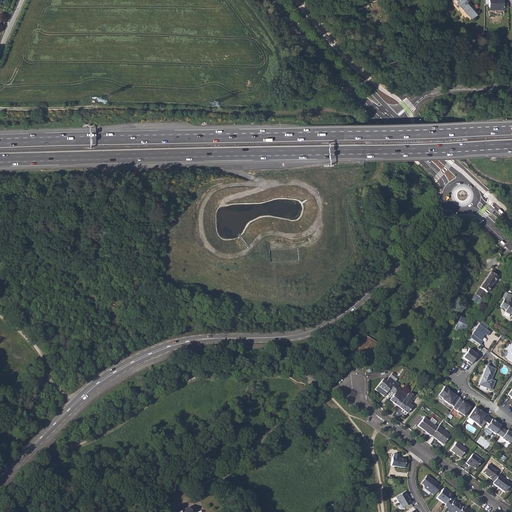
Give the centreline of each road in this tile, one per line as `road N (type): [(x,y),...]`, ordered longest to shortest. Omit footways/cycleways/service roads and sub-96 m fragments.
road 1 (tertiary): [(452,204),(329,323),(149,353),(96,383),(0,477)]
road 2 (motorway): [(0,158),(511,143)]
road 3 (motorway): [(511,130),(0,142)]
road 4 (track): [(310,378),(192,380),(92,439),(57,449),(30,420),(41,357),(0,316)]
road 5 (secondary): [(276,0),(389,122)]
road 6 (secondary): [(396,116),(291,0)]
road 7 (track): [(383,511),(371,447),(325,391)]
road 8 (unclassified): [(396,116),(425,92),(511,85)]
